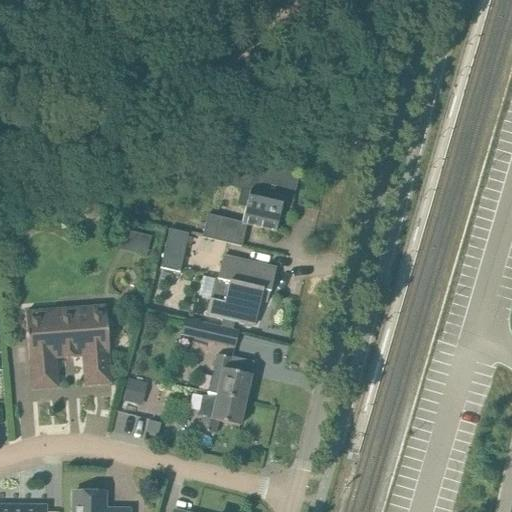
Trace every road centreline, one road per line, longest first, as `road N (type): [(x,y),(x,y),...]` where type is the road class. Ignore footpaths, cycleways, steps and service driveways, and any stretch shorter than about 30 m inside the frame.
road 1 (tertiary): [(292,493),(427,0)]
road 2 (residential): [(0,460),(86,445),(292,493)]
